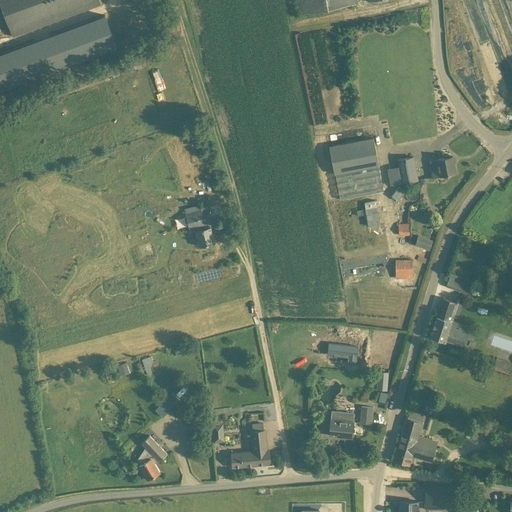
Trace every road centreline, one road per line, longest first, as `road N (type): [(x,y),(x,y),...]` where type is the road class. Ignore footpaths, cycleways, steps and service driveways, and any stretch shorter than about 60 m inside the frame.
road 1 (track): [(275,391),(177,0)]
road 2 (unclassified): [(32,511),(85,496),(291,477)]
road 3 (unclassified): [(506,156),(460,221),(407,371)]
road 4 (unclassified): [(506,156),(447,81),(436,0)]
road 5 (unclassified): [(380,475),(511,485)]
